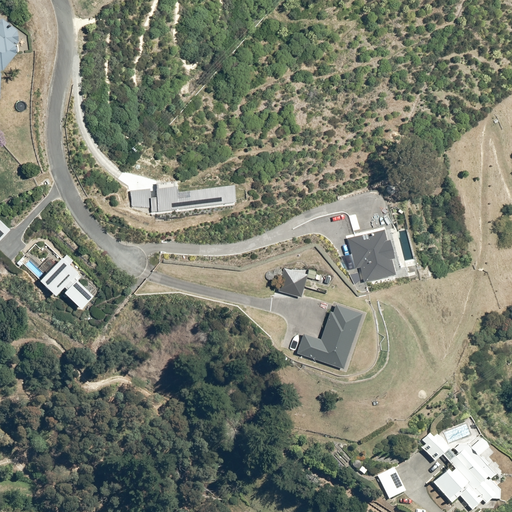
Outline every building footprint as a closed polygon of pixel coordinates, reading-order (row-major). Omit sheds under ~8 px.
[(0,77),(1,69),(26,39),(0,17),(0,77)] [(0,238),(10,228),(0,219),(0,238)] [(388,236),(386,237),(384,226),(349,234),(354,254),(352,254),(358,279),(365,278),(395,271),(391,255),(392,255),(388,236)] [(75,277),(81,272),(64,256),(40,280),(55,296),(61,290),(79,308),(92,294),(75,277)] [(360,314),(332,304),(329,312),(319,340),(301,334),(294,354),(341,371),(360,314)] [(484,504),(488,500),(498,500),(499,490),(490,479),(500,470),(490,457),(494,453),(481,438),(468,449),(462,442),(452,450),(438,433),(433,437),(429,433),(417,443),(433,462),(438,457),(447,468),(431,482),(450,504),(457,498),(469,511),(481,501),(484,504)] [(406,491),(395,467),(378,475),(389,499),(406,491)]
